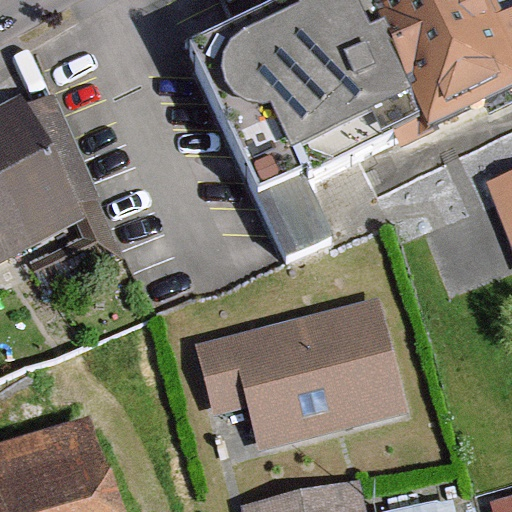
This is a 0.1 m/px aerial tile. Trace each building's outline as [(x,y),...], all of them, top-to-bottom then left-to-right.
[(511,0),(292,0),(164,67),(248,227),(510,90),(511,93),(511,0)] [(0,266),(63,229),(0,122),(0,266)] [(511,176),(487,187),(511,245),(511,176)] [(242,459),(389,420),(360,311),(180,358),(198,427),(231,419),(242,459)] [(0,511),(88,511),(66,432),(0,450),(0,511)] [(401,511),(453,502),(447,473),(366,488),(370,511),(401,511)] [(352,511),(349,498),(287,511),(432,511),(432,510),(424,511),(352,511)]
